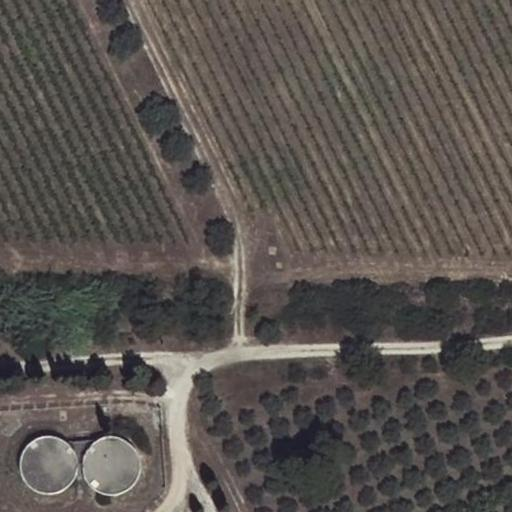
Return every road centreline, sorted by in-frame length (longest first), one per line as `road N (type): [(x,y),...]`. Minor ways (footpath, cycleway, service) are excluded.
road 1 (track): [(511,343),(0,363)]
road 2 (track): [(126,0),(233,221),(243,265),(237,357)]
road 3 (track): [(180,359),(181,437),(212,511)]
